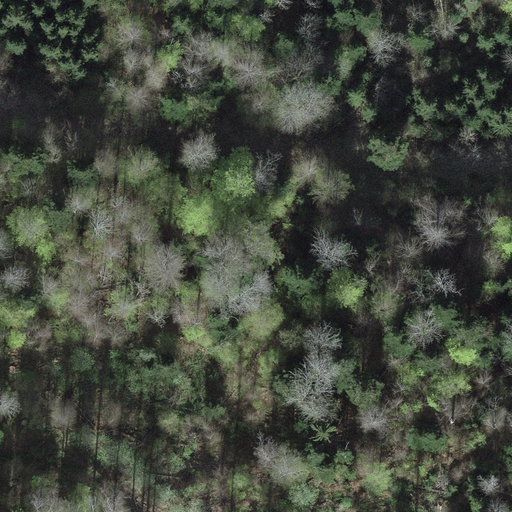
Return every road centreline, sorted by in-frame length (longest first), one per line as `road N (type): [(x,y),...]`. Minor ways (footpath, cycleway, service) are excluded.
road 1 (track): [(0,110),(381,164),(511,162)]
road 2 (track): [(0,414),(63,439),(163,511)]
